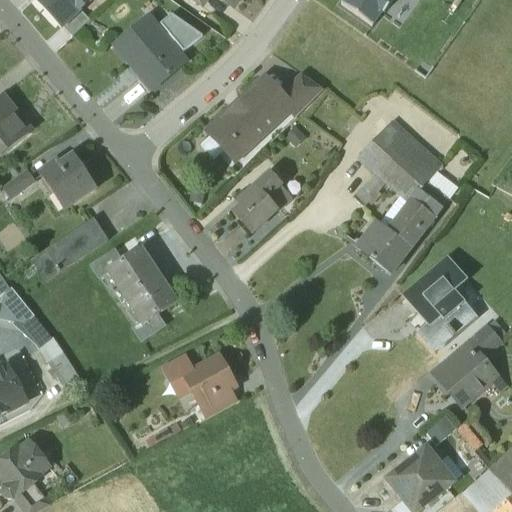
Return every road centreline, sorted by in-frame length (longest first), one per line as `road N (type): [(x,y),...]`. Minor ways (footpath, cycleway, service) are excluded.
road 1 (residential): [(131,166),(246,314),(305,458),(343,511)]
road 2 (residential): [(131,166),(247,62),(293,0)]
road 3 (residential): [(0,10),(131,166)]
